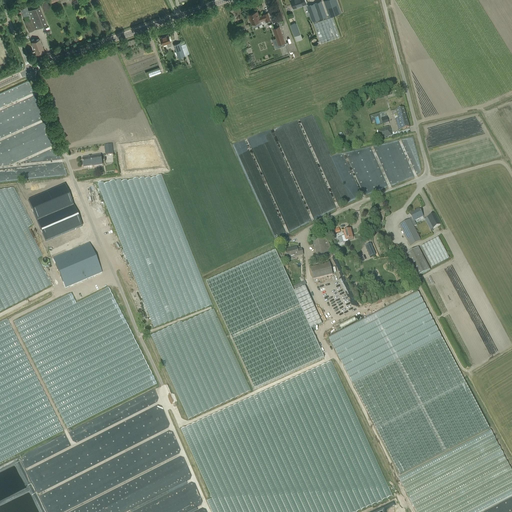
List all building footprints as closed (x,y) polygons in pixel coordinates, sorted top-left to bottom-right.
[(290,0),(292,4),(294,8),(307,4),(305,0),(290,0)] [(330,16),(341,12),(337,0),(324,0),(330,16)] [(313,21),(322,17),(327,16),(322,1),(308,6),(309,11),(313,21)] [(47,24),(39,6),(28,10),(27,6),(21,9),(25,20),(24,21),(29,32),(47,24)] [(262,23),(261,20),(266,18),(267,22),(271,20),(270,17),(268,13),(264,14),(264,15),(259,17),(257,11),(249,14),(252,23),(254,27),(255,27),(259,25),(261,24),(262,23)] [(321,43),(340,37),(332,16),(314,23),(321,43)] [(294,36),(300,34),(296,22),(290,25),(294,36)] [(273,39),(276,48),(286,45),(285,43),(286,42),(280,25),(273,28),(276,38),(273,39)] [(161,37),(162,42),(163,45),(167,43),(169,46),(172,45),(171,42),(169,34),(161,37)] [(40,39),(32,42),(37,54),(45,51),(40,39)] [(190,54),(187,47),(186,43),(181,45),(181,42),(174,45),(176,49),(175,49),(175,50),(176,50),(179,58),(185,55),(190,54)] [(25,86),(0,94),(0,100),(2,99),(3,101),(3,103),(2,105),(0,104),(0,111),(12,107),(16,103),(16,100),(18,103),(22,101),(24,100),(25,100),(29,96),(29,90),(27,90),(24,93),(23,90),(21,89),(23,88),(25,88),(25,86)] [(399,110),(391,112),(392,116),(397,115),(398,119),(395,120),(398,131),(409,128),(403,109),(399,110)] [(378,140),(381,139),(392,136),(389,128),(377,131),(379,136),(377,137),(378,140)] [(112,145),(104,146),(105,155),(113,154),(112,145)] [(84,168),(89,167),(92,167),(97,166),(102,165),(102,161),(101,156),(82,159),(84,168)] [(79,225),(64,183),(27,196),(42,238),(79,225)] [(421,242),(413,228),(416,226),(414,222),(423,217),(422,214),(419,210),(409,215),(412,219),(410,221),(409,220),(399,226),(401,230),(410,247),(421,242)] [(433,229),(440,226),(434,214),(427,218),(424,220),(430,231),(431,230),(433,229)] [(347,242),(348,240),(353,239),(352,235),(351,230),(343,232),(344,237),(341,237),(343,243),(347,242)] [(326,239),(315,242),(314,237),(312,238),(317,261),(334,256),(326,239)] [(449,259),(438,238),(421,247),(432,268),(449,259)] [(89,243),(52,259),(65,289),(102,273),(89,243)] [(372,244),(366,246),(370,257),(375,255),(372,244)] [(287,260),(298,257),(303,256),(301,250),(297,251),(297,248),(292,249),(292,250),(285,252),(287,257),(287,260)] [(404,255),(416,278),(430,270),(418,248),(404,255)] [(239,268),(206,282),(254,390),(287,375),(324,358),(311,330),(322,325),(305,287),(294,292),(275,251),(239,268)] [(332,275),(330,264),(310,269),(313,280),(332,275)] [(489,429),(417,292),(328,338),(400,475),(489,429)] [(117,300),(11,308),(67,431),(83,424),(75,414),(89,408),(78,401),(78,397),(67,402),(77,394),(55,381),(37,360),(46,352),(32,353),(57,342),(45,343),(53,336),(48,332),(67,324),(88,322),(86,327),(100,320),(97,325),(105,325),(105,330),(117,324),(114,330),(129,339),(126,343),(129,343),(133,397),(157,387),(117,300)] [(12,322),(0,327),(0,466),(1,466),(0,462),(0,356),(10,353),(8,359),(20,363),(17,366),(18,366),(25,365),(27,369),(31,423),(36,423),(39,430),(57,435),(63,435),(12,322)] [(143,410),(161,402),(159,398),(164,396),(161,390),(132,402),(134,406),(136,405),(137,407),(139,407),(140,410),(142,408),(143,410)] [(205,395),(208,404),(217,401),(217,400),(234,394),(232,390),(227,391),(228,392),(221,394),(222,397),(219,397),(218,393),(215,394),(213,395),(212,393),(205,395)] [(184,398),(182,399),(186,409),(188,408),(187,404),(190,403),(193,410),(197,408),(193,399),(188,402),(187,399),(185,400),(184,398)] [(157,424),(143,427),(146,438),(159,435),(157,424)] [(511,469),(495,432),(400,476),(417,511),(453,511),(451,507),(452,503),(447,502),(450,493),(453,491),(448,486),(454,484),(456,476),(457,477),(460,475),(459,478),(460,479),(462,473),(467,471),(471,479),(472,479),(481,490),(488,504),(489,504),(491,508),(511,498),(511,469)] [(147,444),(151,454),(164,448),(159,438),(147,444)] [(159,481),(188,469),(183,457),(169,462),(170,465),(165,466),(165,465),(157,468),(159,473),(156,475),(159,481)]
